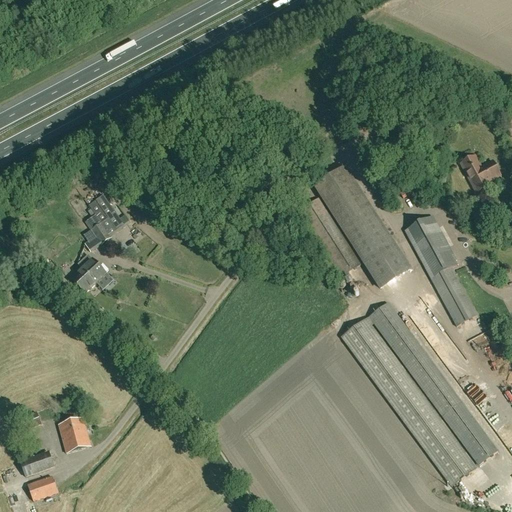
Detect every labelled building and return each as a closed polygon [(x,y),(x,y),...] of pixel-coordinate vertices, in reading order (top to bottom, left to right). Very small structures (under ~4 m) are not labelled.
[(461,165),(477,195),(491,187),(489,183),(501,177),(493,163),(481,169),(475,157),(461,165)] [(364,266),(394,246),(345,169),(314,188),(364,266)] [(404,201),(422,190),(415,180),(397,191),(404,201)] [(299,212),(341,278),(361,266),(318,200),(299,212)] [(108,218),(107,219),(96,202),(89,207),(95,216),(96,216),(101,224),(106,231),(96,237),(102,246),(112,238),(111,237),(118,233),(108,218)] [(459,266),(433,218),(405,233),(456,328),(477,317),(452,269),(459,266)] [(91,231),(96,237),(106,231),(101,224),(91,231)] [(128,228),(130,234),(139,230),(136,224),(128,228)] [(78,265),(82,270),(97,285),(107,275),(93,260),(89,256),(78,265)] [(97,285),(82,270),(71,280),(86,296),(97,285)] [(388,305),(370,319),(479,467),(497,453),(388,305)] [(342,340),(452,488),(475,471),(365,322),(342,340)] [(37,414),(22,420),(27,432),(42,425),(37,414)] [(59,427),(66,455),(91,449),(83,420),(59,427)] [(49,453),(20,464),(26,479),(54,468),(49,453)] [(52,478),(28,487),(34,503),(58,495),(52,478)]
